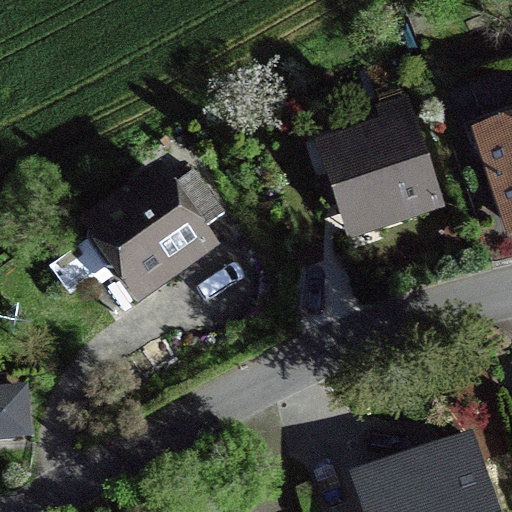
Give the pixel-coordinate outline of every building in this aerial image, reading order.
[(511,121),(473,134),(506,243),(511,241),(511,121)] [(412,123),(320,154),(350,243),(443,212),(412,123)] [(165,176),(79,233),(129,309),(215,252),(165,176)] [(26,385),(0,384),(0,439),(26,439),(26,385)] [(489,511),(468,446),(355,483),(364,511),(489,511)]
